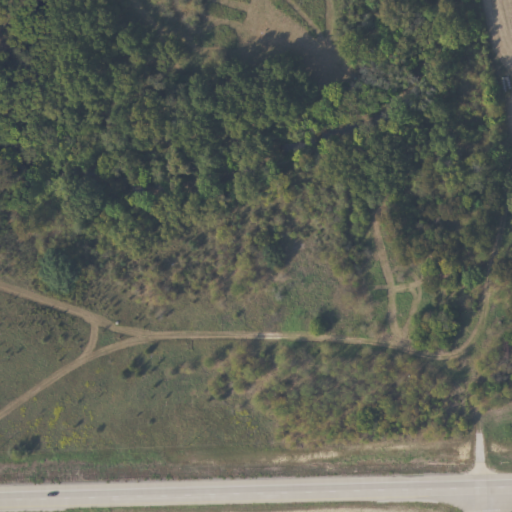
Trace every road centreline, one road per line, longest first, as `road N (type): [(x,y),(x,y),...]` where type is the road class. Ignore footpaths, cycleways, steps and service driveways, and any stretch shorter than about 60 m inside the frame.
road 1 (track): [(0,410),(87,354),(137,337),(347,339),(457,363),(472,415),(478,486)]
road 2 (trunk): [(511,485),(0,500)]
